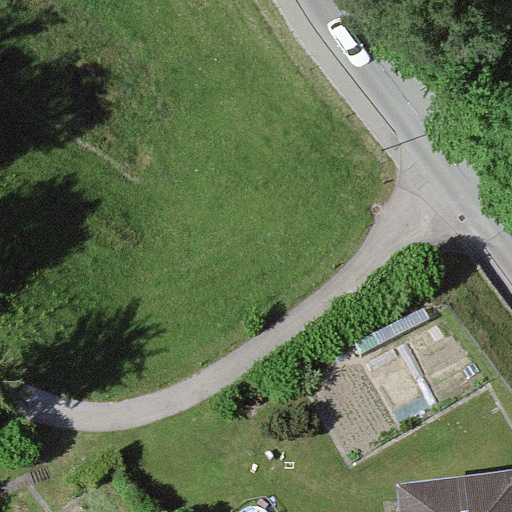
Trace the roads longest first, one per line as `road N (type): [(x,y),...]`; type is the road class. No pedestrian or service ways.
road 1 (residential): [(467,184),(268,343),(174,399),(115,417),(89,416),(0,385)]
road 2 (unclassified): [(467,184),(332,0)]
